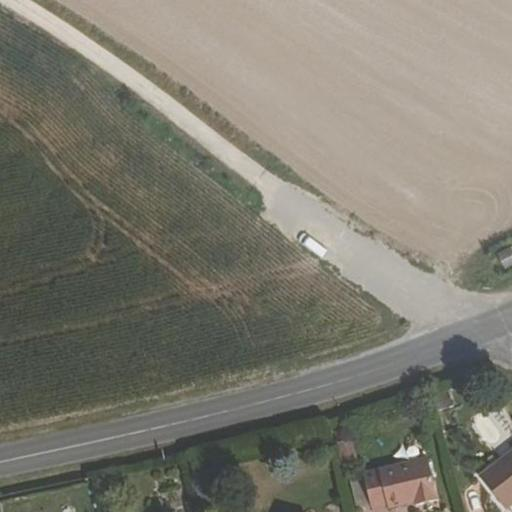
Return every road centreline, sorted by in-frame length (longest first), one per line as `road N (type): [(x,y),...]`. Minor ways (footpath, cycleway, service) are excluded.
road 1 (track): [(14,0),(498,325)]
road 2 (primary): [(498,325),(324,390),(0,467)]
